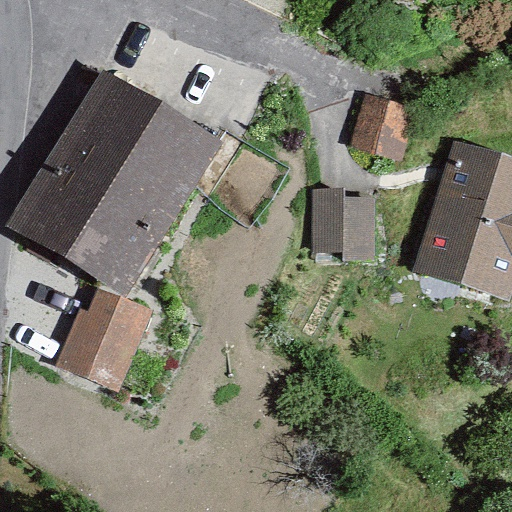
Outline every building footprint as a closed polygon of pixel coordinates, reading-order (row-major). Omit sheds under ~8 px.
[(222,140),(100,68),(6,224),(128,297),(222,140)] [(416,108),(364,95),(350,147),(402,160),(416,108)] [(511,297),(511,158),(453,141),(413,272),(511,301),(511,297)] [(342,186),(311,187),(313,252),(343,251),(343,199),(342,186)] [(375,199),(343,199),(343,251),(344,261),(375,261),(375,199)] [(150,315),(93,292),(85,310),(79,308),(55,366),(117,392),(150,315)]
